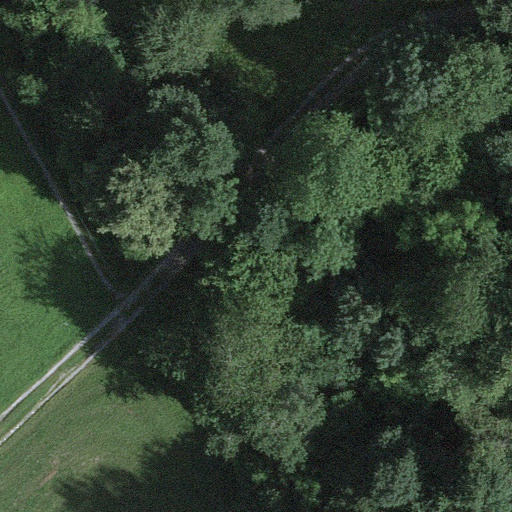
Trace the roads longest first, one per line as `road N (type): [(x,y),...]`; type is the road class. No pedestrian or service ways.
road 1 (track): [(511,22),(424,25),(361,52),(247,167),(122,314)]
road 2 (track): [(122,314),(0,428)]
